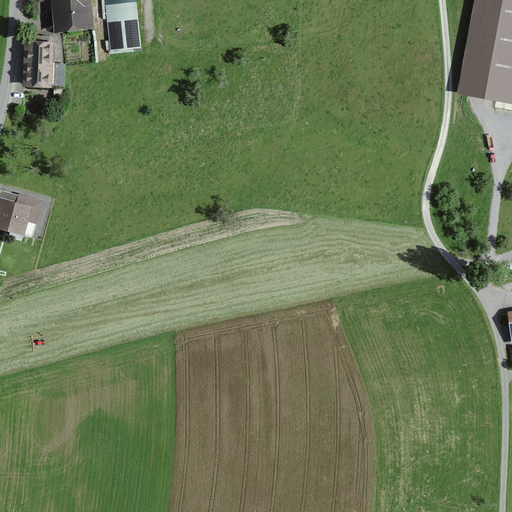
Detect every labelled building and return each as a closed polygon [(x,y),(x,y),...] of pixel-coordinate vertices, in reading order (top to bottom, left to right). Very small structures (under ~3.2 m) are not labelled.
[(82,1),(81,0),(52,0),(54,7),(59,7),(61,27),(91,24),(89,1),(82,1)] [(105,0),(110,51),(141,48),(135,0),(105,0)] [(511,0),(479,0),(463,90),(511,99),(511,0)] [(64,89),(65,65),(51,65),(52,44),(48,44),(48,37),(34,36),(33,43),(29,43),(27,83),(49,84),(49,70),(53,70),(52,88),(64,89)] [(21,232),(31,235),(41,201),(1,190),(0,195),(0,198),(2,199),(0,205),(0,226),(12,229),(13,226),(21,229),(21,232)]
